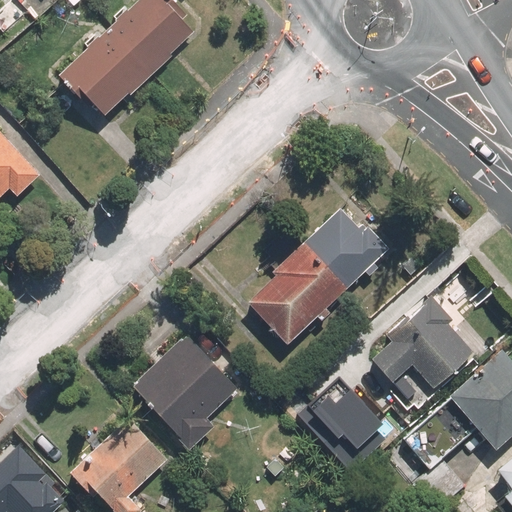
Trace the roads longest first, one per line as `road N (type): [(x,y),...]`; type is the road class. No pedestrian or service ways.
road 1 (secondary): [(248,133),(0,364)]
road 2 (secondary): [(511,178),(388,76)]
road 3 (secondary): [(374,76),(248,133)]
road 4 (secondary): [(248,133),(321,31)]
